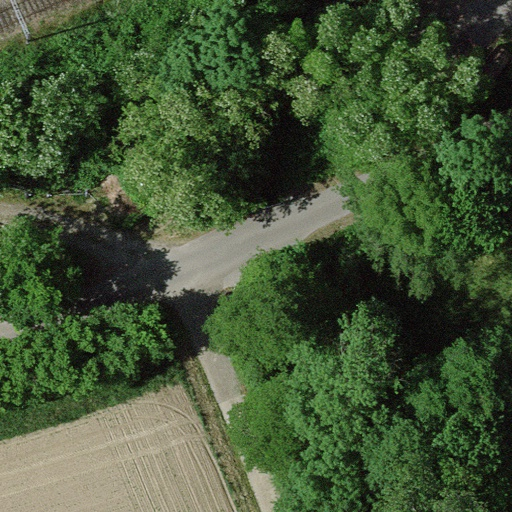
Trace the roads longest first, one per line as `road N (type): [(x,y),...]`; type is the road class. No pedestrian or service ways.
road 1 (track): [(192,240),(278,511)]
road 2 (track): [(192,240),(145,286),(0,328)]
